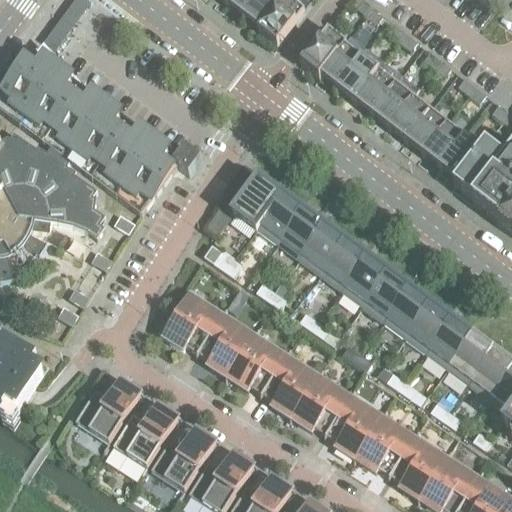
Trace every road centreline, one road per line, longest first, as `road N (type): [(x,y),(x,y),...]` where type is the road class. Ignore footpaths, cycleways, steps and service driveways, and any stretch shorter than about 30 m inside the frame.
road 1 (residential): [(364,511),(123,349),(128,325),(275,105)]
road 2 (tertiary): [(511,287),(275,105)]
road 3 (tertiary): [(264,98),(133,0)]
road 4 (residential): [(264,98),(339,0)]
